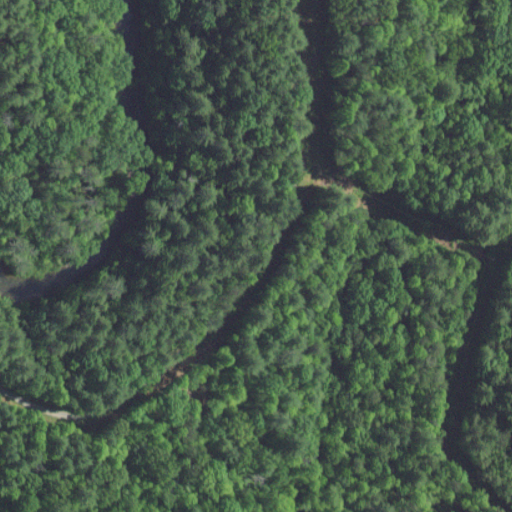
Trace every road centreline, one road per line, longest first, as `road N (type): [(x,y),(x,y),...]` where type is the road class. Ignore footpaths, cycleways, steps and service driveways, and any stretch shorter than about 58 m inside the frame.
road 1 (residential): [(0,388),(39,408),(84,415),(181,356),(230,303),(271,236),(295,174),(288,0)]
road 2 (residential): [(496,511),(448,444),(439,348),(451,295),(511,211)]
